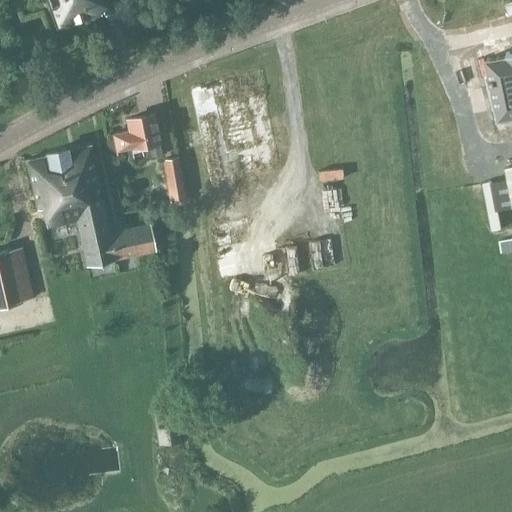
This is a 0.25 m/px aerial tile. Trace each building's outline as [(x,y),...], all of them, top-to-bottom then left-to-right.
[(98,7),(111,2),(110,0),(46,0),(57,29),(100,13),(98,7)] [(489,57),(486,58),(487,60),(491,76),(489,76),(490,81),(492,81),(499,117),(501,117),(502,121),(511,119),(511,50),(506,52),(506,54),(489,58),(489,57)] [(159,142),(153,113),(126,119),(128,130),(112,133),(116,150),(131,146),(132,148),(142,145),(144,157),(161,154),(159,142)] [(315,126),(246,139),(265,247),(336,234),(345,284),(389,275),(372,189),(329,197),(315,126)] [(86,265),(156,252),(151,225),(109,233),(89,144),(66,150),(66,148),(46,153),(46,154),(25,159),(36,208),(42,207),(46,226),(76,220),(86,265)] [(169,199),(184,196),(177,157),(163,159),(169,199)] [(0,306),(21,302),(20,300),(9,249),(8,247),(0,249),(0,306)] [(176,409),(154,413),(158,445),(181,442),(176,409)]
